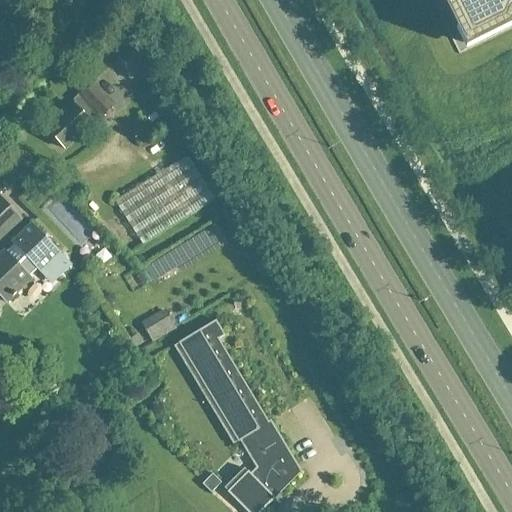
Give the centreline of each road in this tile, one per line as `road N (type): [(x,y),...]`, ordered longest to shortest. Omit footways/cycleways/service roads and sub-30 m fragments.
road 1 (primary): [(221,0),(511,491)]
road 2 (primary): [(511,396),(277,0)]
